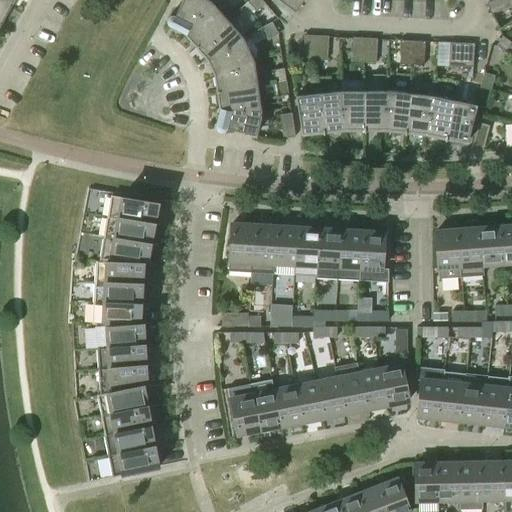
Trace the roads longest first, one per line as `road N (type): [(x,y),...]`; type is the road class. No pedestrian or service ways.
road 1 (residential): [(199,179),(340,191),(511,186)]
road 2 (residential): [(194,469),(179,344),(199,179)]
road 3 (residential): [(199,179),(202,100),(186,63),(154,34)]
